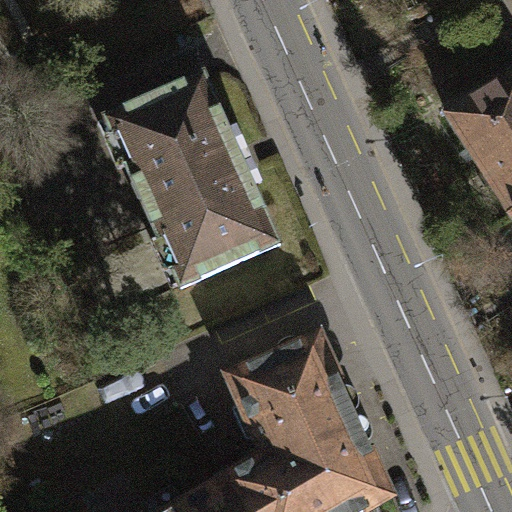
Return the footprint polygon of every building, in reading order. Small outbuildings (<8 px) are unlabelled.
[(511,70),(444,114),(476,163),(511,139),(511,70)] [(104,116),(180,286),(281,241),(205,71),(104,116)] [(511,139),(476,163),(507,212),(511,209),(511,139)] [(258,455),(221,477),(242,511),(359,511),(389,495),(320,335),(226,375),(258,455)] [(162,511),(242,511),(221,477),(162,511)]
